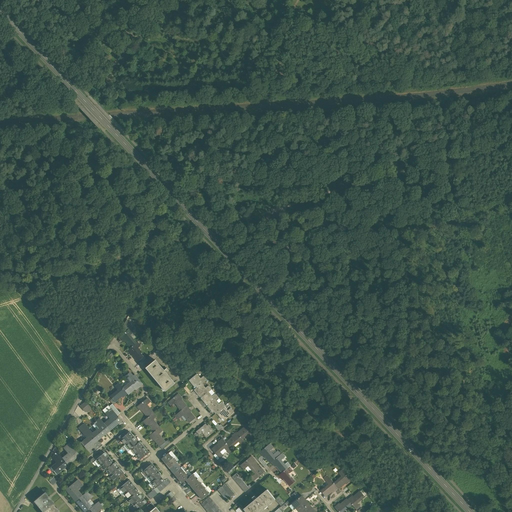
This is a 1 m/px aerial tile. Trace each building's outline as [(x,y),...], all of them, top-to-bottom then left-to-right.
[(317,19),(327,19),(327,9),(317,9),(317,19)] [(132,326),(127,319),(122,327),(126,332),(130,328),(132,326)] [(130,328),(126,332),(120,337),(122,340),(123,339),(130,348),(136,343),(129,335),(133,332),(132,331),(134,329),(132,326),(130,328)] [(130,348),(127,351),(129,354),(130,353),(137,361),(143,357),(142,357),(136,349),(140,346),(137,342),(136,343),(130,348)] [(155,360),(145,368),(164,391),(174,383),(165,373),(168,371),(166,368),(163,371),(155,360)] [(142,384),(134,374),(132,376),(140,385),(142,384)] [(201,379),(197,375),(190,381),(195,387),(196,386),(197,388),(202,384),(207,380),(204,376),(201,379)] [(132,384),(128,388),(127,386),(123,389),(127,394),(128,395),(137,387),(137,388),(140,386),(140,385),(132,376),(128,379),(132,384)] [(115,395),(113,394),(110,397),(114,402),(123,395),(124,396),(127,394),(123,389),(118,383),(115,387),(119,392),(115,395)] [(206,389),(202,384),(197,388),(194,390),(199,397),(201,396),(202,398),(209,392),(212,390),(209,386),(206,389)] [(202,398),(201,399),(206,405),(207,404),(209,406),(216,400),(219,398),(215,394),(212,397),(209,392),(202,398)] [(178,394),(168,402),(171,406),(175,403),(181,411),(187,406),(180,397),(181,397),(178,394)] [(147,398),(137,407),(140,409),(148,417),(153,413),(150,409),(149,410),(145,406),(150,402),(147,398)] [(209,406),(208,407),(213,413),(214,412),(216,414),(224,407),(225,406),(222,402),(219,405),(216,400),(209,406)] [(86,402),(81,406),(85,411),(90,407),(86,402)] [(109,407),(111,409),(117,416),(119,413),(112,404),(109,407)] [(108,405),(103,410),(102,411),(105,414),(106,413),(108,411),(108,410),(109,410),(109,409),(110,409),(111,409),(109,407),(108,405)] [(181,411),(177,415),(180,418),(184,415),(190,423),(195,418),(188,410),(189,409),(187,406),(181,411)] [(224,407),(216,413),(221,419),(223,418),(224,420),(234,412),(231,409),(228,411),(224,407)] [(117,416),(111,409),(110,409),(109,409),(109,410),(108,410),(108,411),(106,413),(111,418),(104,424),(109,430),(117,424),(116,423),(120,420),(117,416)] [(155,425),(151,421),(156,417),(153,413),(148,417),(143,421),(146,424),(147,423),(153,432),(159,427),(156,424),(155,425)] [(99,427),(92,433),(97,439),(98,440),(105,434),(104,433),(109,430),(104,424),(99,418),(95,422),(99,427)] [(246,426),(238,434),(242,439),(245,436),(244,435),(249,431),(253,436),(256,433),(248,423),(245,426),(246,426)] [(207,426),(206,424),(196,432),(199,436),(202,433),(206,438),(213,431),(208,425),(207,426)] [(161,440),(157,435),(162,431),(159,427),(153,432),(149,436),(152,439),(152,438),(159,446),(164,443),(165,442),(162,439),(161,440)] [(83,432),(88,437),(81,443),(86,449),(94,443),(93,443),(97,439),(92,433),(88,428),(83,432)] [(125,435),(121,439),(125,445),(133,438),(131,435),(131,434),(131,433),(130,433),(129,432),(125,435)] [(234,436),(226,443),(231,448),(234,445),(233,444),(237,441),(241,445),(245,442),(242,439),(238,434),(237,432),(234,435),(234,436)] [(134,438),(133,438),(125,445),(130,450),(131,449),(138,444),(135,441),(136,440),(135,439),(135,438),(134,438)] [(218,444),(212,449),(220,458),(223,455),(220,452),(224,448),(227,452),(231,449),(231,448),(226,443),(223,439),(218,443),(218,444)] [(69,452),(62,458),(67,464),(68,465),(75,459),(74,458),(79,454),(72,446),(69,443),(64,447),(69,452)] [(138,444),(131,449),(135,455),(143,448),(141,445),(141,444),(140,443),(139,443),(138,444)] [(272,457),(268,452),(273,448),(270,444),(260,452),(263,456),(263,455),(270,463),(272,462),(276,459),(273,456),(272,457)] [(143,448),(135,455),(140,460),(148,454),(145,451),(146,450),(145,449),(144,448),(143,448)] [(62,458),(58,453),(53,457),(57,462),(51,467),(56,474),(63,468),(67,464),(62,458)] [(104,453),(103,453),(96,460),(100,465),(108,459),(106,456),(106,455),(106,454),(105,454),(105,453),(104,453)] [(172,459),(168,454),(161,460),(165,464),(172,459)] [(283,467),(280,462),(285,458),(281,454),(276,459),(272,462),(274,465),(275,464),(282,473),(287,469),(285,465),(283,467)] [(260,469),(255,462),(255,461),(251,456),(241,465),(245,469),(247,466),(251,470),(252,470),(254,473),(251,476),(255,481),(265,472),(261,468),(260,469)] [(109,459),(108,459),(100,465),(105,471),(106,470),(113,464),(110,461),(110,460),(110,459),(109,459)] [(172,459),(165,464),(169,469),(176,464),(172,459)] [(113,464),(106,470),(110,475),(118,469),(116,466),(116,465),(116,464),(115,464),(115,463),(114,463),(113,464)] [(180,468),(176,464),(169,469),(173,474),(180,468)] [(153,468),(150,465),(143,471),(147,477),(155,470),(155,469),(155,468),(154,468),(153,468)] [(291,480),(287,476),(292,471),(289,467),(287,469),(282,473),(279,476),(282,479),(283,478),(290,486),(295,482),(292,479),(291,480)] [(180,468),(173,474),(177,479),(184,473),(180,468)] [(118,469),(110,475),(115,481),(120,477),(123,474),(120,471),(120,470),(120,469),(119,469),(118,469)] [(155,470),(147,477),(152,482),(158,477),(160,476),(160,475),(160,474),(159,474),(159,473),(158,473),(157,473),(155,470)] [(337,481),(334,483),(338,488),(339,489),(347,482),(348,483),(351,480),(342,470),(339,474),(343,479),(339,482),(337,481)] [(188,478),(184,473),(177,479),(181,484),(185,480),(188,478)] [(196,480),(192,475),(188,478),(185,480),(189,485),(196,480)] [(152,482),(151,483),(155,489),(160,484),(163,482),(163,481),(163,480),(162,480),(161,479),(161,480),(158,477),(152,482)] [(326,490),(325,489),(321,491),(326,497),(334,490),(335,491),(338,488),(334,483),(330,478),(326,481),(330,486),(326,490)] [(77,480),(66,489),(70,493),(69,494),(75,501),(76,501),(82,496),(76,489),(81,484),(77,480)] [(200,484),(196,480),(189,485),(193,490),(200,484)] [(128,481),(120,488),(125,493),(132,487),(133,486),(132,485),(131,484),(130,484),(128,481)] [(204,489),(200,484),(193,490),(197,495),(204,489)] [(135,490),(132,487),(125,493),(129,499),(136,493),(137,492),(137,491),(137,490),(136,490),(135,490)] [(204,489),(197,495),(201,500),(208,494),(204,489)] [(82,496),(76,501),(80,505),(79,506),(83,511),(85,511),(87,511),(91,507),(86,500),(91,496),(87,491),(82,496)] [(255,502),(245,510),(245,511),(260,511),(275,500),(268,491),(257,500),(254,497),(252,498),(255,502)] [(360,492),(352,499),(351,498),(348,500),(352,505),(356,510),(360,507),(356,502),(360,498),(361,500),(365,497),(360,492)] [(45,493),(35,501),(43,511),(52,504),(53,503),(45,493)] [(129,499),(128,499),(133,505),(140,498),(140,497),(140,496),(139,496),(138,496),(136,493),(129,499)] [(285,503),(279,496),(275,500),(281,507),(285,503)] [(302,496),(292,504),(296,508),(305,500),(302,496)] [(140,498),(133,505),(137,510),(145,504),(145,503),(145,502),(144,502),(144,501),(143,501),(142,501),(140,498)] [(348,500),(347,499),(339,506),(338,505),(335,508),(338,511),(344,511),(343,510),(347,506),(348,507),(352,505),(348,500)] [(305,500),(296,508),(299,511),(309,504),(305,500)] [(91,507),(87,511),(97,511),(96,511),(102,507),(98,502),(91,507)]
